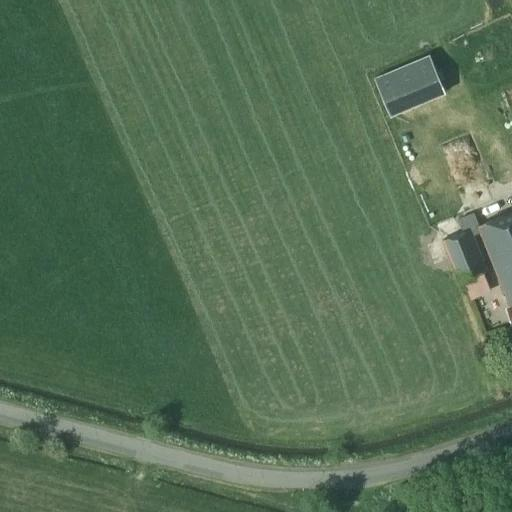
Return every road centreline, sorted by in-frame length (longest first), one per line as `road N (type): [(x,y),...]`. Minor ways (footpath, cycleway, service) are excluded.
road 1 (tertiary): [(239,471),(352,477),(511,431)]
road 2 (tertiary): [(239,471),(0,409)]
